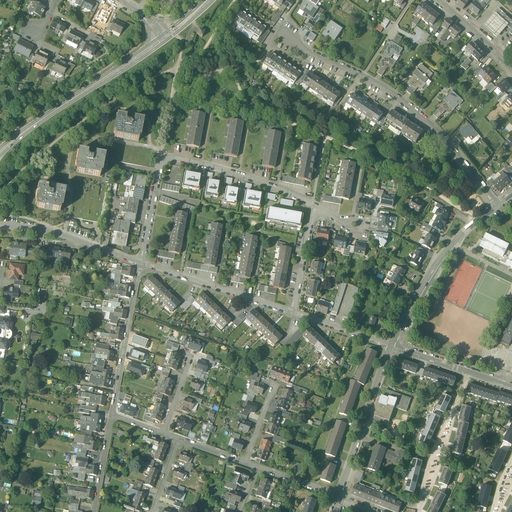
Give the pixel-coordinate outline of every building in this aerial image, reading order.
[(95,3),(88,0),(84,0),(81,6),(91,11),(95,3)] [(284,0),(276,0),(273,5),(279,9),(284,1),(284,0)] [(293,2),(289,0),(284,0),(284,1),(288,4),(286,7),(289,9),(293,2)] [(319,8),(316,6),(307,0),(303,0),(298,8),(308,15),(307,16),(311,19),(319,8)] [(470,0),(458,0),(455,3),(463,9),(470,0)] [(481,4),(476,0),(474,2),(482,9),(483,10),(486,5),(483,2),(482,3),(481,4)] [(288,4),(284,1),(279,9),(278,9),(279,9),(283,12),(286,7),(288,4)] [(35,3),(33,2),(30,8),(27,13),(32,16),(33,14),(40,18),(42,14),(43,14),(44,12),(43,11),(45,8),(43,7),(35,3)] [(474,2),(469,7),(477,14),(482,9),(474,2)] [(98,5),(95,3),(91,11),(89,13),(93,15),(98,5)] [(422,3),(415,13),(419,16),(422,17),(425,13),(429,8),(422,3)] [(429,8),(425,13),(422,17),(422,18),(432,26),(435,22),(440,16),(429,8)] [(511,21),(498,9),(494,14),(495,15),(507,25),(506,26),(508,28),(511,31),(510,33),(511,35),(511,21)] [(245,16),(239,12),(232,23),(238,26),(245,16)] [(491,19),(483,28),(496,40),(504,32),(508,28),(495,15),(491,19)] [(250,19),(245,16),(238,26),(243,29),(250,19)] [(250,19),(243,29),(248,33),(255,22),(250,19)] [(66,25),(55,20),(51,28),(55,30),(54,31),(58,32),(58,31),(62,33),(66,25)] [(124,26),(113,20),(111,25),(109,30),(120,35),(124,26)] [(448,20),(442,27),(445,29),(447,31),(453,24),(448,20)] [(255,22),(248,33),(253,36),(260,26),(255,22)] [(342,29),(331,22),(326,28),(328,29),(325,32),(329,35),(328,36),(335,40),(342,29)] [(308,29),(312,31),(314,27),(308,23),(304,28),(307,31),(308,29)] [(453,24),(447,31),(450,33),(455,38),(461,31),(453,24)] [(384,28),(378,25),(375,30),(381,33),(384,28)] [(260,26),(253,36),(258,40),(258,39),(260,37),(262,34),(263,32),(265,29),(260,26)] [(443,30),(439,36),(441,38),(447,31),(445,29),(443,30)] [(77,34),(71,31),(70,35),(66,43),(66,44),(71,46),(77,34)] [(441,38),(440,40),(442,42),(450,33),(447,31),(441,38)] [(311,32),(307,38),(312,42),(316,36),(311,32)] [(425,32),(415,47),(420,50),(426,41),(430,35),(425,32)] [(77,34),(71,46),(76,49),(82,36),(77,34)] [(402,38),(397,35),(394,40),(399,43),(402,38)] [(33,47),(19,40),(16,48),(17,48),(16,52),(27,57),(27,58),(29,53),(33,47)] [(93,55),(97,46),(88,42),(87,44),(83,51),(93,55)] [(390,46),(389,45),(384,54),(384,55),(384,54),(385,55),(391,58),(395,52),(399,55),(403,49),(397,46),(392,43),(391,42),(391,43),(390,46)] [(472,43),(465,50),(468,52),(471,56),(471,55),(472,55),(478,49),(472,43)] [(478,49),(472,55),(476,59),(477,61),(478,61),(484,55),(478,49)] [(461,50),(452,60),(455,62),(463,52),(461,50)] [(49,57),(38,52),(35,58),(33,62),(33,63),(41,66),(42,64),(44,65),(45,66),(47,61),(49,57)] [(270,55),(263,65),(268,68),(275,58),(270,55)] [(385,55),(383,58),(382,58),(377,66),(380,68),(385,71),(389,66),(393,68),(396,62),(391,58),(385,55)] [(275,58),(268,68),(273,71),(280,61),(275,58)] [(468,59),(460,66),(466,70),(468,68),(466,66),(471,61),(468,59)] [(68,65),(57,60),(55,65),(52,71),(63,76),(64,75),(68,76),(69,74),(74,67),(68,64),(68,65)] [(280,61),(273,71),(278,75),(285,65),(280,61)] [(55,65),(50,63),(49,63),(47,69),(52,71),(55,65)] [(285,65),(278,75),(283,78),(290,68),(285,65)] [(432,74),(422,66),(419,69),(418,69),(413,74),(414,75),(425,84),(432,74)] [(482,71),(479,74),(479,75),(484,79),(492,72),(487,67),(482,71)] [(290,68),(283,78),(288,81),(295,71),(290,68)] [(385,71),(380,68),(376,73),(382,77),(385,71)] [(305,69),(298,79),(301,81),(307,71),(305,69)] [(288,81),(288,82),(293,85),(301,74),(298,72),(297,73),(295,71),(288,81)] [(301,81),(303,83),(309,74),(310,74),(310,73),(307,71),(301,81)] [(492,72),(484,79),(488,84),(488,85),(490,83),(497,77),(492,72)] [(309,74),(303,83),(309,87),(315,78),(310,74),(309,74)] [(414,75),(407,84),(413,89),(415,91),(419,87),(422,89),(426,85),(425,84),(414,75)] [(315,78),(309,87),(314,90),(320,81),(318,79),(315,78)] [(504,80),(497,87),(503,93),(510,87),(504,80)] [(322,83),(320,81),(314,90),(319,93),(325,84),(322,83)] [(327,86),(325,84),(319,93),(324,97),(330,88),(327,86)] [(330,88),(324,97),(329,100),(335,91),(332,89),(330,88)] [(335,91),(329,100),(328,101),(333,105),(340,95),(335,91)] [(452,91),(444,100),(452,108),(457,103),(459,105),(462,101),(452,91)] [(358,98),(353,94),(350,100),(347,104),(352,107),(358,98)] [(358,98),(352,107),(357,110),(363,101),(361,100),(358,98)] [(444,100),(436,109),(439,112),(442,115),(446,110),(450,113),(454,110),(452,108),(444,100)] [(363,101),(357,110),(362,114),(368,104),(365,103),(363,101)] [(368,104),(362,114),(367,117),(373,108),(370,106),(368,104)] [(373,108),(367,117),(372,120),(378,111),(375,109),(373,108)] [(378,111),(372,120),(377,124),(378,121),(382,116),(383,114),(378,111)] [(392,111),(385,122),(390,126),(398,115),(392,111)] [(205,115),(192,113),(186,146),(198,148),(205,115)] [(398,115),(390,126),(396,130),(403,119),(398,115)] [(144,121),(116,116),(113,133),(115,134),(114,137),(123,139),(130,140),(138,142),(139,138),(140,138),(144,121)] [(403,119),(396,130),(401,133),(408,122),(403,119)] [(243,122),(230,120),(223,155),(236,158),(243,122)] [(408,122),(401,133),(408,138),(416,127),(408,122)] [(469,125),(460,133),(462,135),(465,138),(465,139),(469,135),(473,140),(478,135),(469,125)] [(416,127),(408,138),(416,143),(423,132),(416,127)] [(280,134),(268,131),(261,166),(274,169),(280,134)] [(473,140),(469,135),(465,139),(470,144),(471,145),(472,145),(472,144),(480,137),(478,135),(473,140)] [(317,148),(306,146),(305,150),(303,151),(302,156),(303,158),(302,163),(314,165),(317,148)] [(105,155),(78,151),(75,169),(76,169),(76,173),(84,174),(92,175),(91,175),(100,177),(100,173),(102,173),(105,155)] [(356,164),(343,161),(342,169),(354,171),(356,164)] [(314,165),(302,163),(302,167),(300,168),(299,173),(300,175),(299,180),(305,181),(311,182),(314,165)] [(354,171),(342,169),(340,176),(341,176),(353,178),(354,171)] [(503,173),(503,172),(500,174),(501,176),(498,179),(504,187),(510,182),(507,177),(504,174),(503,173)] [(191,175),(184,173),(182,186),(199,189),(201,176),(194,175),(194,174),(192,173),(191,175)] [(132,175),(125,174),(123,186),(130,187),(132,175)] [(146,178),(132,175),(130,187),(144,190),(146,178)] [(353,178),(341,176),(340,184),(352,186),(353,178)] [(299,180),(283,177),(282,182),(304,186),(305,181),(299,180)] [(498,179),(495,181),(492,178),(488,181),(492,186),(493,185),(498,192),(504,187),(498,179)] [(212,182),(207,181),(205,194),(217,196),(220,184),(215,183),(215,181),(212,181),(212,182)] [(340,184),(339,183),(338,191),(350,193),(352,186),(340,184)] [(180,187),(163,184),(162,190),(179,193),(180,187)] [(65,191),(38,186),(35,204),(36,204),(36,207),(60,212),(60,208),(62,209),(65,191)] [(144,190),(130,187),(128,199),(129,199),(139,201),(142,201),(144,190)] [(234,189),(231,188),(231,189),(226,189),(223,201),(236,203),(238,191),(233,190),(234,189)] [(350,193),(338,191),(336,198),(342,199),(349,200),(350,193)] [(252,193),(245,192),(243,205),(260,208),(262,195),(255,194),(255,192),(252,192),(252,193)] [(383,195),(382,195),(382,198),(381,205),(393,207),(394,197),(383,195)] [(195,208),(161,196),(159,202),(193,213),(195,208)] [(424,204),(414,198),(412,202),(410,203),(411,204),(409,206),(415,210),(415,211),(418,213),(424,204)] [(139,201),(129,199),(126,212),(122,211),(122,214),(126,214),(124,223),(130,224),(134,224),(139,201)] [(361,199),(360,199),(360,201),(358,209),(370,211),(372,203),(372,201),(361,199)] [(435,207),(432,213),(435,215),(439,217),(446,220),(450,214),(441,209),(439,208),(439,209),(435,207)] [(292,214),(278,211),(278,210),(275,209),(275,211),(267,209),(265,222),(270,223),(270,222),(279,224),(286,226),(286,225),(296,227),(295,227),(300,228),(303,216),(295,214),(295,213),(292,212),(292,214)] [(187,214),(176,212),(173,229),(184,231),(187,214)] [(395,218),(380,216),(380,219),(379,219),(378,223),(379,223),(378,226),(378,227),(384,228),(391,229),(392,223),(394,223),(395,219),(395,218)] [(434,222),(431,220),(428,225),(432,227),(433,226),(441,230),(446,220),(439,217),(437,220),(436,220),(434,222)] [(124,223),(116,221),(113,233),(116,233),(127,235),(130,224),(124,223)] [(222,226),(212,224),(208,245),(218,247),(222,226)] [(184,231),(173,229),(171,236),(182,238),(184,231)] [(378,233),(375,232),(374,236),(376,236),(376,238),(375,239),(380,243),(379,244),(384,247),(387,243),(386,242),(387,238),(388,238),(388,235),(387,234),(378,233)] [(509,246),(486,234),(482,242),(480,246),(485,249),(482,254),(511,268),(511,253),(507,251),(509,246)] [(436,239),(428,235),(422,245),(430,249),(436,239)] [(182,238),(171,236),(168,253),(175,254),(179,255),(182,238)] [(257,238),(246,236),(246,238),(243,239),(245,242),(245,243),(257,245),(257,243),(256,243),(257,238)] [(347,239),(336,237),(335,238),(334,247),(345,249),(347,239)] [(19,244),(11,243),(10,255),(17,256),(19,244)] [(257,245),(245,243),(245,244),(242,246),(244,248),(244,250),(254,252),(255,247),(256,247),(257,245)] [(367,245),(356,243),(355,247),(354,252),(360,254),(360,252),(365,253),(367,245)] [(26,245),(19,244),(17,256),(25,257),(25,253),(25,252),(25,249),(26,245)] [(218,247),(208,245),(205,266),(204,266),(209,267),(214,268),(214,267),(218,247)] [(290,249),(280,247),(279,254),(289,256),(290,249)] [(60,250),(49,248),(47,257),(58,259),(60,250)] [(71,252),(60,250),(58,259),(69,261),(71,252)] [(254,252),(244,250),(243,251),(241,253),(243,256),(242,257),(253,259),(254,259),(254,257),(253,256),(254,252)] [(168,253),(158,251),(157,257),(174,260),(175,254),(168,253)] [(416,252),(411,263),(418,267),(420,262),(423,255),(421,254),(417,252),(416,252)] [(289,256),(279,254),(278,261),(288,263),(289,256)] [(253,259),(242,257),(241,264),(252,266),(253,259)] [(288,263),(278,261),(277,268),(286,270),(288,263)] [(319,263),(312,262),(310,274),(316,275),(320,276),(322,264),(319,263)] [(24,266),(10,264),(8,280),(14,281),(18,281),(19,271),(23,272),(24,266)] [(252,266),(241,264),(240,270),(250,272),(252,266)] [(399,268),(397,267),(393,274),(401,279),(405,271),(399,268)] [(286,270),(277,268),(275,275),(285,276),(286,270)] [(250,272),(240,270),(238,277),(249,279),(249,278),(250,272)] [(401,279),(393,274),(393,275),(391,278),(392,278),(390,282),(392,283),(397,286),(401,279)] [(285,276),(275,275),(274,281),(284,283),(285,276)] [(157,283),(150,277),(143,285),(149,291),(157,283)] [(315,281),(309,280),(307,291),(316,293),(318,282),(315,281)] [(284,283),(274,281),(273,288),(276,289),(283,290),(284,283)] [(162,288),(157,283),(149,291),(155,296),(162,288)] [(119,285),(118,289),(117,292),(129,295),(130,295),(131,287),(119,285)] [(13,289),(5,288),(3,302),(10,302),(11,297),(18,298),(19,290),(13,289)] [(162,288),(155,296),(160,301),(168,293),(162,288)] [(168,293),(160,301),(165,306),(173,298),(168,293)] [(208,300),(202,294),(195,300),(195,301),(194,302),(197,304),(201,308),(208,300)] [(173,298),(165,306),(172,313),(180,305),(173,298)] [(208,300),(201,308),(206,313),(213,305),(208,300)] [(330,305),(319,301),(316,312),(327,315),(330,305)] [(109,302),(108,308),(119,310),(121,304),(118,304),(109,302)] [(213,305),(206,313),(211,318),(219,310),(213,305)] [(4,315),(0,314),(0,318),(9,320),(10,315),(9,315),(10,311),(3,310),(3,312),(4,313),(4,315)] [(219,310),(211,318),(216,323),(224,315),(219,310)] [(259,317),(253,310),(246,317),(245,318),(245,319),(252,325),(259,317)] [(118,317),(113,317),(113,313),(110,313),(106,312),(104,319),(108,319),(108,320),(110,321),(110,320),(117,322),(118,319),(117,318),(118,317)] [(224,315),(216,323),(223,329),(230,321),(224,315)] [(259,317),(252,325),(257,330),(265,322),(259,317)] [(0,349),(5,350),(6,350),(7,340),(6,340),(8,330),(10,320),(9,320),(0,318),(0,349)] [(511,320),(507,331),(505,330),(503,335),(505,336),(501,344),(509,348),(511,341),(511,320)] [(265,322),(257,330),(262,335),(270,327),(265,322)] [(223,329),(216,323),(213,326),(220,332),(223,329)] [(388,329),(382,326),(379,331),(385,334),(388,329)] [(270,327),(262,335),(268,340),(275,332),(270,327)] [(123,329),(116,328),(115,333),(110,332),(110,335),(122,337),(123,329)] [(322,340),(311,328),(303,336),(315,347),(322,340)] [(275,332),(268,340),(274,346),(282,338),(275,332)] [(131,344),(144,349),(147,341),(139,338),(134,336),(131,344)] [(194,340),(187,338),(183,347),(191,350),(194,340)] [(202,343),(194,340),(191,350),(198,353),(202,343)] [(330,347),(322,340),(315,347),(322,354),(330,347)] [(330,347),(322,354),(333,364),(340,357),(330,347)] [(130,357),(142,361),(145,355),(136,352),(133,350),(130,357)] [(376,353),(367,350),(361,366),(370,370),(376,353)] [(181,356),(172,353),(169,360),(178,364),(181,356)] [(100,356),(96,355),(96,358),(98,359),(97,363),(104,365),(105,361),(104,361),(104,360),(100,359),(100,356)] [(418,366),(398,359),(395,367),(415,374),(417,369),(418,366)] [(178,364),(169,360),(166,368),(171,369),(176,371),(178,364)] [(204,363),(198,361),(196,369),(202,371),(201,372),(202,372),(205,373),(208,365),(204,363)] [(127,370),(142,375),(144,369),(140,368),(129,364),(127,370)] [(370,370),(361,366),(354,382),(360,384),(363,386),(370,370)] [(277,369),(272,367),(269,377),(278,380),(281,372),(277,370),(277,369)] [(441,374),(426,368),(425,371),(423,377),(438,382),(441,374)] [(103,371),(98,370),(98,373),(91,372),(90,376),(109,380),(110,372),(103,371)] [(291,374),(285,372),(285,373),(281,372),(278,380),(287,383),(291,374)] [(261,376),(255,373),(251,382),(246,395),(253,398),(255,392),(252,391),(255,383),(258,384),(261,376)] [(456,379),(441,374),(438,382),(453,387),(456,379)] [(109,380),(90,376),(89,383),(93,384),(93,385),(99,386),(107,388),(109,380)] [(174,382),(164,379),(162,386),(171,390),(174,382)] [(197,382),(192,380),(189,388),(195,390),(195,391),(198,392),(201,384),(201,383),(197,382)] [(354,382),(351,381),(345,398),(355,401),(360,384),(354,382)] [(258,384),(255,383),(252,391),(255,392),(261,394),(264,387),(258,384)] [(484,389),(469,385),(466,393),(481,398),(484,389)] [(171,390),(162,386),(159,393),(169,397),(171,390)] [(292,393),(283,389),(280,398),(288,401),(290,397),(291,398),(292,393)] [(499,394),(484,389),(481,398),(496,403),(497,401),(499,394)] [(89,399),(93,400),(93,397),(98,398),(98,396),(92,395),(93,392),(90,391),(89,395),(79,393),(78,397),(85,398),(89,399)] [(411,399),(387,391),(385,397),(381,396),(379,405),(378,405),(376,414),(375,413),(374,416),(376,417),(373,426),(380,428),(383,420),(389,422),(394,408),(406,412),(411,399)] [(511,405),(511,397),(499,393),(499,394),(497,401),(511,406),(511,405)] [(254,398),(244,395),(242,401),(245,402),(244,405),(246,406),(248,402),(252,403),(254,398)] [(451,399),(443,395),(436,410),(444,413),(451,399)] [(288,401),(280,398),(277,407),(286,411),(288,405),(287,405),(288,401)] [(355,401),(345,398),(339,414),(349,418),(355,401)] [(89,399),(88,407),(96,409),(97,405),(96,405),(96,404),(92,403),(93,400),(89,399)] [(191,401),(185,399),(182,407),(183,407),(181,411),(187,413),(188,410),(191,411),(194,403),(194,402),(191,401)] [(252,403),(248,402),(246,406),(245,410),(249,411),(254,413),(257,405),(252,403)] [(165,407),(155,404),(153,411),(162,415),(165,407)] [(133,417),(136,410),(122,405),(120,412),(133,417)] [(471,408),(462,406),(458,422),(460,422),(467,424),(471,408)] [(238,414),(247,417),(249,411),(245,410),(240,408),(238,414)] [(162,415),(153,411),(150,418),(150,419),(154,420),(159,422),(162,415)] [(90,418),(80,416),(80,421),(101,425),(102,417),(91,414),(90,418)] [(245,422),(247,417),(237,414),(235,419),(241,421),(245,422)] [(281,417),(271,414),(268,423),(276,426),(278,422),(279,423),(281,417)] [(440,418),(432,414),(425,429),(433,433),(440,418)] [(184,419),(178,417),(175,425),(182,427),(181,428),(185,429),(188,421),(184,419)] [(101,425),(80,421),(79,425),(81,425),(81,429),(80,429),(92,431),(99,433),(101,425)] [(245,422),(241,421),(238,429),(247,432),(250,424),(245,422)] [(347,425),(337,422),(331,438),(341,441),(347,425)] [(467,424),(460,422),(456,438),(465,440),(469,424),(467,424)] [(276,426),(268,423),(264,432),(274,435),(276,430),(275,430),(276,426)] [(511,442),(511,424),(503,441),(511,445),(511,442)] [(433,433),(425,429),(419,444),(427,447),(433,433)] [(124,433),(118,431),(116,437),(122,439),(124,433)] [(210,433),(204,431),(201,438),(207,440),(210,433)] [(155,439),(152,438),(151,439),(148,437),(146,442),(150,443),(149,444),(153,446),(154,445),(157,446),(159,441),(155,440),(155,439)] [(341,441),(331,438),(326,455),(335,458),(341,441)] [(465,440),(456,438),(452,453),(461,455),(465,440)] [(238,441),(234,440),(231,448),(241,451),(244,443),(238,441)] [(271,443),(262,440),(258,449),(267,452),(268,448),(269,449),(271,443)] [(162,443),(160,443),(159,446),(157,451),(165,454),(168,446),(162,443)] [(84,445),(80,444),(77,444),(77,447),(81,448),(80,453),(86,454),(86,450),(87,449),(88,449),(88,450),(96,452),(96,448),(96,447),(84,445)] [(386,449),(376,446),(368,469),(378,472),(383,457),(386,450),(386,449)] [(404,451),(397,448),(395,453),(392,461),(392,462),(399,465),(404,451)] [(267,452),(258,449),(255,458),(265,461),(266,456),(265,456),(267,452)] [(395,453),(386,450),(383,457),(392,461),(395,453)] [(498,450),(489,469),(497,473),(506,453),(498,450)] [(165,454),(157,451),(154,460),(161,463),(165,454)] [(190,456),(181,453),(178,460),(187,463),(188,463),(190,456)] [(79,459),(76,459),(75,464),(77,464),(76,468),(80,469),(85,469),(85,466),(87,466),(88,461),(79,459)] [(422,462),(413,460),(409,475),(418,477),(422,462)] [(336,467),(326,463),(320,480),(330,483),(336,467)] [(158,471),(151,468),(148,477),(155,479),(158,471)] [(239,475),(236,484),(237,484),(237,485),(240,486),(242,480),(246,482),(247,482),(249,475),(241,472),(242,471),(236,468),(234,473),(239,475)] [(444,468),(439,483),(447,486),(453,471),(444,468)] [(85,469),(80,469),(79,473),(78,477),(84,479),(85,474),(96,476),(97,472),(85,469)] [(184,473),(175,469),(172,476),(182,480),(184,473)] [(418,477),(409,475),(405,491),(414,493),(418,477)] [(155,479),(148,477),(145,485),(152,488),(155,479)] [(271,483),(261,480),(258,488),(268,492),(269,488),(271,483)] [(358,486),(355,485),(355,486),(351,495),(366,501),(370,491),(358,486)] [(491,488),(483,486),(477,506),(486,509),(491,488)] [(177,491),(168,488),(166,495),(175,499),(175,498),(177,492),(177,491)] [(268,492),(258,488),(255,496),(265,500),(268,492)] [(145,495),(130,489),(128,495),(134,497),(133,500),(135,501),(142,503),(145,495)] [(377,494),(370,491),(366,501),(377,506),(381,496),(377,494)] [(242,495),(232,492),(231,495),(229,499),(232,500),(232,501),(235,502),(235,501),(236,501),(239,502),(242,495)] [(438,492),(430,506),(438,510),(445,496),(438,492)] [(232,500),(229,499),(231,495),(226,494),(224,499),(229,501),(227,506),(229,507),(230,505),(234,506),(236,501),(235,501),(235,502),(232,501),(232,500)] [(385,497),(381,496),(377,506),(388,510),(392,500),(385,497)] [(31,506),(40,507),(41,498),(32,497),(31,506)] [(308,501),(307,504),(306,504),(304,511),(312,511),(313,509),(314,509),(317,501),(308,498),(307,501),(308,501)] [(397,498),(396,502),(392,500),(388,510),(393,511),(398,511),(401,507),(403,502),(405,503),(406,501),(405,501),(398,498),(397,498)] [(142,503),(135,501),(133,506),(132,509),(134,510),(139,511),(142,503)] [(133,506),(124,502),(123,506),(123,508),(127,509),(133,511),(134,510),(132,509),(133,506)]
